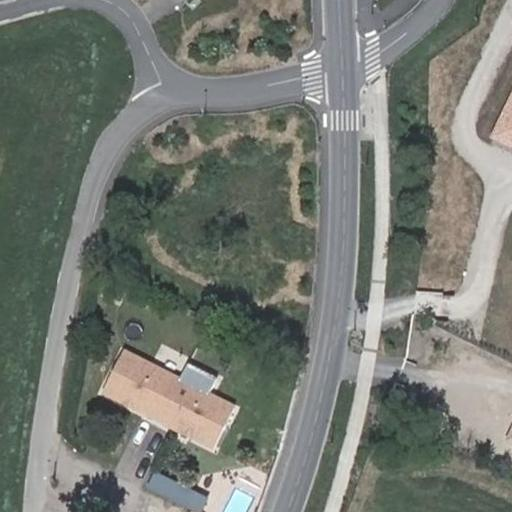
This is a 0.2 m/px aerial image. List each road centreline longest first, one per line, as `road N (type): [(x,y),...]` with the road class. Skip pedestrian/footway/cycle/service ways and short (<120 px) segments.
road 1 (residential): [(288,511),(324,398),(337,321),(343,71)]
road 2 (residential): [(34,511),(64,313),(98,172)]
road 3 (residential): [(343,71),(253,93),(162,100)]
